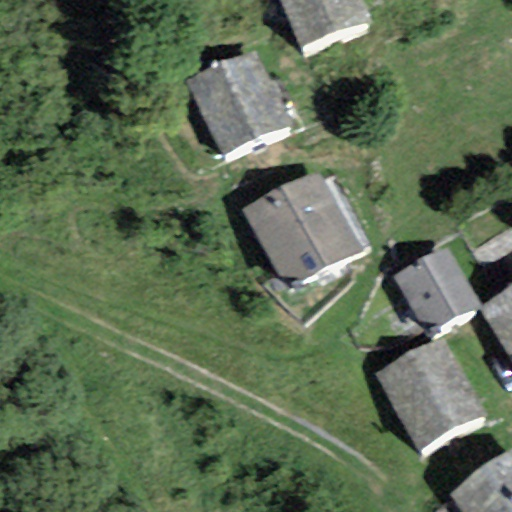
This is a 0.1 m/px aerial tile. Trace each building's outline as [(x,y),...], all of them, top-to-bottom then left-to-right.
[(372,32),(359,0),(278,0),(303,59),(372,32)] [(286,130),(247,56),(191,86),(229,159),(286,130)] [(363,263),(317,176),(244,214),(289,301),(363,263)] [(474,311),(444,258),(398,283),(428,338),(474,311)] [(511,296),(478,318),(511,370),(511,296)] [(487,422),(440,343),(377,380),(424,459),(487,422)] [(511,511),(511,456),(450,500),(459,511),(511,511)]
